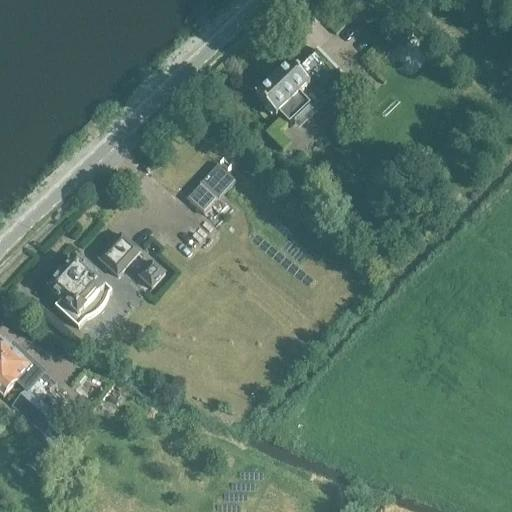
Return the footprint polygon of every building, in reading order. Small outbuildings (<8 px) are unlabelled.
[(270,84),(255,99),(275,119),(276,118),(278,121),(280,119),(289,129),(293,125),(299,131),(346,86),(355,95),(359,91),(319,50),(295,73),(288,66),(270,84)] [(216,167),(200,184),(220,202),(235,185),(216,167)] [(199,184),(185,200),(204,217),(218,201),(199,184)] [(122,235),(98,261),(118,279),(141,253),(122,235)] [(60,281),(49,293),(60,303),(55,309),(78,330),(86,322),(91,319),(96,317),(99,314),(102,310),(105,306),(107,302),(109,297),(112,294),(77,262),(66,274),(59,267),(52,274),(60,281)] [(152,264),(139,279),(151,291),(165,276),(152,264)] [(0,398),(4,401),(17,387),(27,396),(28,397),(29,396),(46,378),(35,368),(11,346),(7,350),(1,345),(0,346),(0,398)] [(58,423),(29,396),(28,397),(27,396),(13,411),(52,447),(57,442),(48,434),(58,423)] [(39,451),(25,467),(40,480),(54,464),(39,451)]
